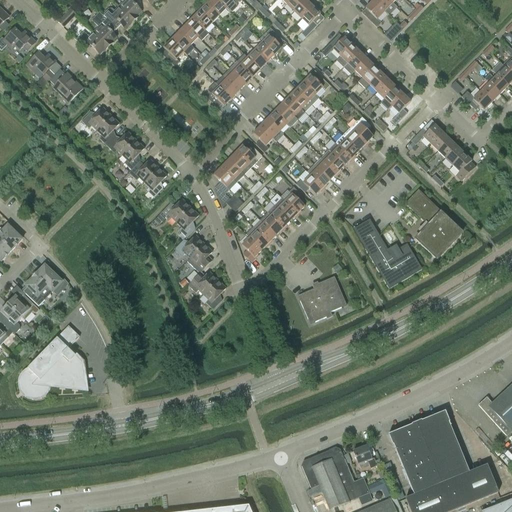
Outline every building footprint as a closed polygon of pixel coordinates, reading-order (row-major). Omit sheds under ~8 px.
[(126,0),(119,7),(134,23),(138,19),(137,17),(140,13),(134,7),(138,3),(136,0),(135,0),(126,0)] [(227,10),(216,0),(212,0),(207,5),(220,17),(227,10)] [(216,0),(227,10),(234,3),(237,6),(241,2),(239,0),(216,0)] [(253,0),(248,0),(248,1),(253,5),(252,6),(255,9),(259,4),(256,2),(253,0)] [(305,1),(304,0),(291,0),(286,6),(294,13),(305,1)] [(388,0),(376,0),(374,2),(385,12),(385,13),(389,16),(397,8),(393,5),(393,4),(388,0)] [(312,8),(305,1),(294,13),(301,20),(312,8)] [(362,15),(377,30),(381,25),(377,21),(385,13),(385,12),(374,2),(362,15)] [(262,7),(259,4),(255,9),(258,12),(259,11),(263,15),(266,12),(261,8),(262,7)] [(207,5),(200,13),(213,25),(220,17),(207,5)] [(102,17),(116,31),(120,27),(123,30),(128,26),(129,28),(134,23),(119,7),(114,12),(112,9),(109,10),(102,16),(102,17)] [(312,8),(301,20),(308,27),(301,35),(298,38),(302,42),(305,39),(324,20),(312,8)] [(70,10),(58,23),(64,29),(76,16),(70,10)] [(419,14),(415,10),(407,19),(411,22),(419,14)] [(0,12),(0,30),(3,33),(9,27),(5,23),(9,19),(3,14),(2,15),(0,12)] [(116,31),(102,17),(102,16),(99,13),(91,21),(98,28),(93,33),(109,49),(113,45),(111,43),(115,39),(111,35),(116,31)] [(213,25),(200,13),(193,20),(205,32),(213,25)] [(243,24),(247,20),(243,16),(238,21),(243,24)] [(278,29),(281,26),(276,22),(278,19),(276,17),(271,22),(278,29)] [(193,20),(186,28),(198,39),(205,32),(193,20)] [(404,30),(400,26),(398,25),(394,29),(400,34),(404,30)] [(186,28),(179,35),(191,47),(198,39),(186,28)] [(262,45),(275,57),(281,50),(279,48),(284,43),(271,30),(266,35),(259,42),(263,45),(262,45)] [(14,31),(3,43),(11,51),(15,47),(19,52),(23,49),(27,53),(35,45),(26,36),(23,39),(14,31)] [(109,49),(93,33),(88,39),(83,33),(75,41),(85,51),(89,47),(98,56),(102,52),(104,54),(109,49)] [(191,47),(179,35),(172,42),(184,54),(187,51),(191,54),(195,50),(191,47)] [(340,58),(352,46),(344,39),(343,40),(339,36),(321,54),(325,59),(333,51),(340,58)] [(184,54),(172,42),(164,50),(166,52),(162,56),(175,69),(180,64),(177,62),(184,54)] [(275,57),(262,45),(255,52),(268,64),(275,57)] [(340,58),(336,62),(343,69),(359,53),(352,46),(340,58)] [(490,54),(486,50),(482,55),(486,58),(490,54)] [(268,64),(255,52),(248,59),(261,71),(268,64)] [(366,60),(359,53),(343,69),(350,76),(355,72),(366,60)] [(37,55),(25,67),(33,74),(37,70),(44,77),(42,78),(48,83),(54,76),(48,70),(55,64),(50,59),(46,63),(37,55)] [(261,71),(248,59),(244,56),(237,63),(253,79),(261,71)] [(366,60),(355,72),(362,79),(373,67),(366,60)] [(253,79),(237,63),(230,70),(246,86),(253,79)] [(474,70),(471,66),(463,74),(467,78),(474,70)] [(362,79),(358,83),(365,90),(369,86),(381,75),(373,67),(362,79)] [(511,74),(505,68),(497,76),(509,87),(511,83),(511,74)] [(230,70),(223,77),(239,93),(246,86),(230,70)] [(188,81),(192,77),(187,71),(182,75),(188,81)] [(203,73),(195,81),(198,84),(200,81),(201,82),(207,77),(203,73)] [(316,97),(317,97),(323,90),(325,93),(330,88),(315,74),(310,78),(303,85),(316,97)] [(467,78),(463,74),(458,79),(462,83),(467,78)] [(66,75),(52,90),(62,99),(59,101),(66,107),(82,90),(66,75)] [(388,82),(381,75),(369,86),(376,93),(388,82)] [(489,75),(484,80),(489,85),(501,95),(509,87),(497,76),(494,80),(489,75)] [(223,77),(216,84),(232,101),(239,93),(223,77)] [(388,82),(376,93),(384,100),(395,89),(388,82)] [(232,101),(216,84),(215,84),(207,91),(209,94),(205,98),(218,110),(222,106),(225,109),(232,101)] [(316,97),(303,85),(296,93),(311,107),(319,99),(317,97),(316,97)] [(489,85),(482,93),(493,104),(501,95),(489,85)] [(402,96),(395,89),(384,100),(391,108),(402,96)] [(311,107),(296,93),(289,100),(304,115),(311,107)] [(468,93),(462,99),(476,112),(480,108),(484,112),(493,104),(482,93),(474,100),(468,93)] [(402,96),(391,108),(399,115),(391,123),(396,127),(408,115),(403,111),(410,104),(402,96)] [(304,115),(289,100),(282,107),(297,122),(304,115)] [(346,113),(351,107),(348,104),(342,109),(346,113)] [(282,107),(275,114),(287,127),(288,126),(291,129),(297,122),(282,107)] [(96,133),(110,118),(102,110),(93,118),(89,115),(81,123),(88,130),(90,127),(96,133)] [(322,118),(325,121),(330,116),(327,112),(322,118)] [(371,114),(368,117),(372,121),(377,116),(373,112),(371,114)] [(287,127),(275,114),(268,121),(280,134),(281,133),(287,127)] [(118,126),(110,118),(96,133),(101,137),(98,140),(106,148),(114,139),(110,135),(118,126)] [(333,118),(328,124),(331,127),(337,122),(333,118)] [(354,134),(366,146),(374,139),(367,133),(371,128),(362,120),(357,124),(360,127),(354,134)] [(280,134),(268,121),(261,129),(273,141),(274,141),(276,143),(284,135),(281,133),(280,134)] [(313,127),(308,132),(311,135),(316,130),(313,127)] [(411,143),(412,144),(415,146),(415,147),(423,139),(430,146),(441,134),(434,127),(427,135),(423,131),(411,143)] [(273,141),(261,129),(253,137),(260,144),(256,148),(264,156),(269,151),(266,149),(273,141)] [(77,136),(71,130),(68,133),(74,139),(77,136)] [(319,133),(314,138),(317,141),(322,136),(319,133)] [(114,139),(106,148),(113,155),(116,152),(121,158),(135,143),(127,134),(118,143),(114,139)] [(354,134),(346,142),(359,154),(366,146),(354,134)] [(449,141),(441,134),(430,146),(437,153),(449,141)] [(449,141),(437,153),(445,160),(456,149),(449,141)] [(299,142),(294,147),(297,150),(302,145),(299,142)] [(346,142),(340,148),(339,149),(352,161),(359,154),(346,142)] [(135,143),(121,158),(126,162),(123,165),(131,172),(136,166),(139,163),(135,159),(143,151),(135,143)] [(339,149),(340,148),(335,144),(328,152),(345,168),(352,161),(339,149)] [(300,153),(303,156),(308,151),(305,147),(300,153)] [(243,149),(236,156),(251,171),(263,159),(254,150),(249,155),(243,149)] [(456,149),(445,160),(452,167),(463,156),(456,149)] [(345,168),(328,152),(321,159),(338,176),(345,168)] [(251,171),(236,156),(229,164),(241,175),(244,178),(251,171)] [(463,156),(452,167),(459,175),(456,178),(461,183),(475,169),(470,164),(471,163),(463,156)] [(338,176),(321,159),(314,166),(331,183),(338,176)] [(136,166),(131,172),(127,175),(128,175),(125,178),(127,179),(130,177),(135,182),(137,180),(143,185),(157,170),(149,162),(141,170),(136,166)] [(229,164),(222,171),(237,185),(244,178),(241,175),(229,164)] [(269,166),(264,170),(270,176),(275,171),(271,167),(269,166)] [(331,183),(314,166),(307,173),(311,177),(311,178),(324,190),(331,183)] [(157,170),(143,185),(148,190),(145,193),(153,200),(162,191),(157,187),(166,178),(157,170)] [(237,185),(222,171),(214,179),(221,185),(217,190),(225,198),(237,185)] [(324,190),(311,178),(304,185),(301,183),(296,187),(305,196),(309,192),(316,198),(324,190)] [(265,188),(260,193),(263,196),(268,191),(265,188)] [(292,197),(286,204),(285,204),(298,217),(306,209),(299,203),(303,198),(294,190),(289,194),(292,197)] [(419,194),(408,206),(430,227),(416,242),(437,261),(462,235),(419,194)] [(226,204),(230,209),(239,200),(235,196),(226,204)] [(282,199),(274,207),(291,224),(298,217),(285,204),(286,204),(282,199)] [(239,200),(230,209),(235,213),(243,204),(239,200)] [(177,225),(191,210),(183,202),(174,211),(169,207),(153,224),(157,228),(164,221),(167,224),(171,220),(177,225)] [(250,203),(245,208),(249,211),(254,206),(250,203)] [(291,224),(274,207),(267,214),(284,231),(291,224)] [(199,218),(191,210),(177,225),(181,230),(178,233),(186,240),(195,232),(190,227),(199,218)] [(284,231),(267,214),(260,222),(277,239),(284,231)] [(260,222),(252,229),(270,246),(277,239),(260,222)] [(369,224),(355,232),(389,289),(420,271),(407,249),(390,259),(369,224)] [(0,240),(12,251),(23,240),(8,226),(4,230),(3,229),(2,229),(1,229),(0,228),(0,240)] [(270,246),(252,229),(246,236),(250,240),(250,241),(262,253),(270,246)] [(190,261),(205,247),(196,238),(187,247),(183,243),(175,251),(182,259),(185,256),(190,261)] [(12,251),(0,240),(0,261),(1,263),(12,251)] [(262,253),(250,241),(242,248),(248,254),(243,258),(252,266),(256,262),(255,261),(262,253)] [(205,247),(190,261),(195,266),(192,268),(200,276),(209,268),(213,264),(208,259),(212,255),(205,247)] [(28,288),(23,292),(41,309),(45,304),(43,302),(45,300),(44,299),(48,294),(50,295),(52,293),(62,283),(45,266),(26,286),(28,288)] [(55,276),(62,283),(65,280),(62,277),(58,272),(55,276)] [(191,283),(196,278),(198,276),(194,272),(187,279),(191,283)] [(203,298),(218,283),(210,275),(201,283),(197,279),(188,288),(196,295),(198,293),(203,298)] [(319,290),(298,299),(310,327),(327,320),(326,317),(347,308),(334,280),(318,287),(319,290)] [(226,291),(218,283),(203,298),(208,303),(206,305),(213,313),(222,304),(218,300),(226,291)] [(16,296),(8,304),(22,318),(25,321),(33,313),(34,314),(36,314),(40,311),(25,296),(20,301),(16,296)] [(22,318),(8,304),(0,312),(0,320),(10,330),(12,329),(16,333),(20,330),(20,326),(17,323),(22,318)] [(57,313),(53,310),(49,314),(52,318),(57,313)] [(10,330),(0,320),(0,344),(1,346),(9,338),(6,334),(10,330)] [(202,325),(198,321),(193,325),(198,330),(202,325)] [(19,382),(18,383),(18,385),(19,386),(19,387),(19,388),(19,389),(20,391),(21,392),(22,394),(24,396),(25,397),(26,398),(27,398),(29,399),(30,400),(32,400),(33,400),(34,400),(36,400),(38,400),(39,400),(40,399),(42,399),(43,398),(44,397),(45,396),(47,395),(47,394),(48,393),(49,391),(50,390),(51,389),(51,388),(86,390),(82,363),(68,349),(80,338),(69,327),(28,369),(27,369),(26,370),(24,371),(23,373),(21,374),(21,375),(20,376),(20,378),(19,379),(19,381),(19,382)] [(487,399),(478,407),(507,438),(511,433),(511,386),(492,405),(487,399)] [(445,413),(388,436),(394,451),(394,450),(413,497),(405,500),(409,511),(453,511),(498,494),(486,467),(469,474),(450,428),(451,427),(445,413)] [(366,447),(353,453),(358,466),(360,470),(369,466),(371,470),(377,468),(375,463),(374,460),(372,461),(366,447)] [(304,463),(302,467),(311,490),(319,487),(329,511),(350,503),(349,503),(369,495),(364,481),(354,485),(341,451),(336,449),(304,463)] [(378,507),(365,511),(395,511),(391,502),(389,496),(376,500),(378,507)] [(511,511),(511,500),(482,511),(511,511)]
